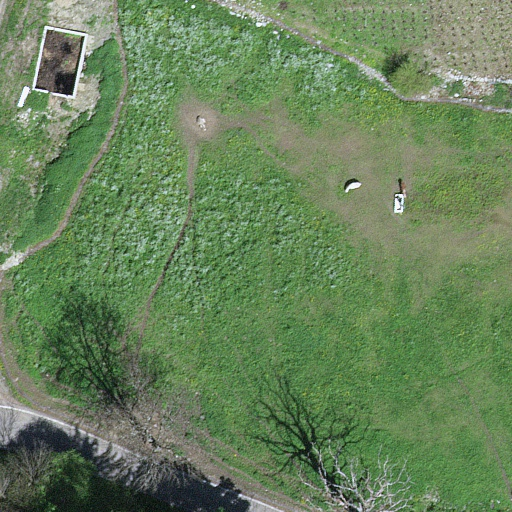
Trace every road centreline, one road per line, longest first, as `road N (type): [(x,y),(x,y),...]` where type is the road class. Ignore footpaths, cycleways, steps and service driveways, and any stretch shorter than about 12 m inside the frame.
road 1 (track): [(511,111),(431,103),(154,0)]
road 2 (unclassified): [(247,511),(58,442),(0,429)]
